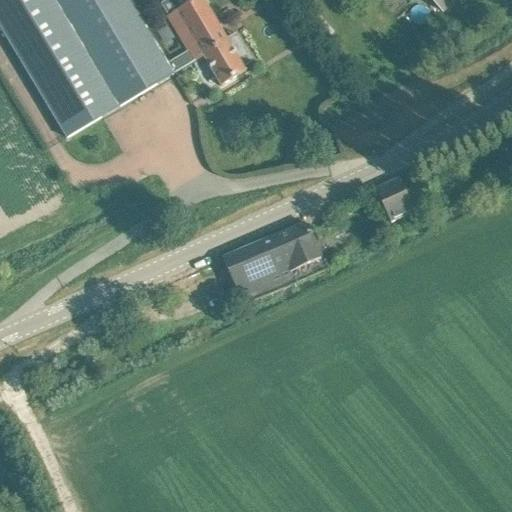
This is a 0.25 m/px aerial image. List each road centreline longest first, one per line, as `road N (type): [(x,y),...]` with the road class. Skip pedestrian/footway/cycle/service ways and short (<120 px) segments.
road 1 (tertiary): [(0,336),(381,171)]
road 2 (track): [(0,394),(16,392),(26,364),(114,308),(119,282)]
road 3 (residential): [(381,171),(511,72)]
road 4 (tertiary): [(381,171),(511,102)]
road 5 (track): [(68,511),(16,392)]
